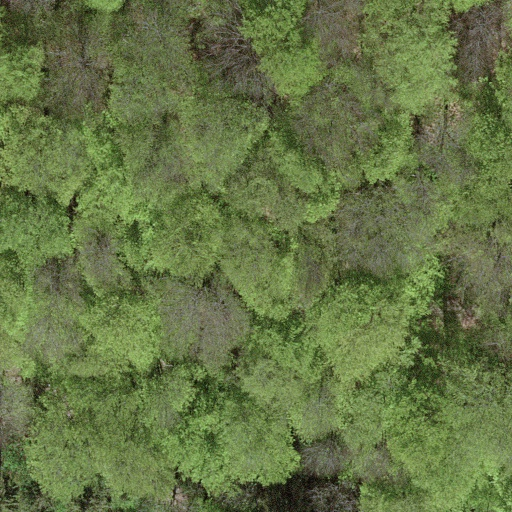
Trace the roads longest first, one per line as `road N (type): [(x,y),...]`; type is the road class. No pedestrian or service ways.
road 1 (track): [(511,314),(0,302)]
road 2 (track): [(207,511),(0,375)]
